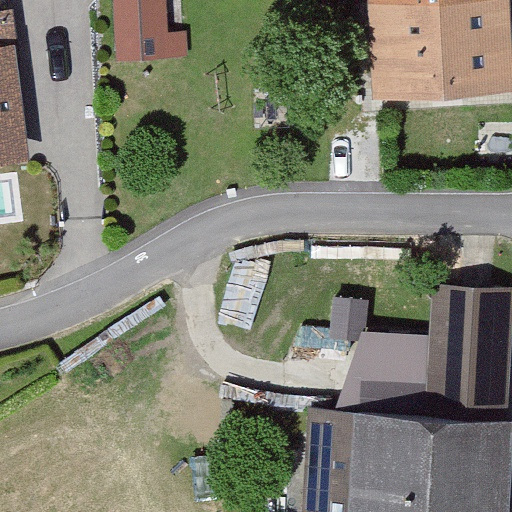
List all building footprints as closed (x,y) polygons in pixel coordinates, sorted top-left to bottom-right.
[(156,0),(115,0),(117,53),(158,52),(156,0)] [(511,38),(509,0),(371,0),(379,111),(511,102),(511,38)] [(0,170),(28,168),(12,21),(0,21),(0,170)] [(332,291),(334,326),(367,325),(366,290),(332,291)] [(368,341),(339,421),(507,431),(511,321),(511,297),(432,295),(431,343),(368,341)] [(511,511),(511,431),(507,431),(339,421),(306,422),(301,511),(511,511)]
